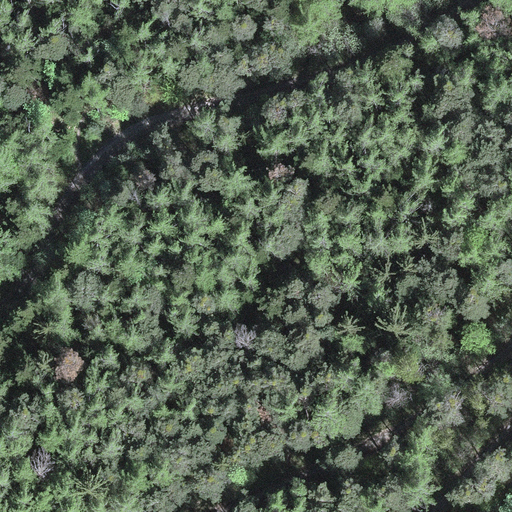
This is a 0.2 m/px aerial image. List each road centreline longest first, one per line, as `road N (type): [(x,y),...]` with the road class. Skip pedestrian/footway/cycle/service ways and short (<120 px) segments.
road 1 (track): [(466,0),(354,63),(159,123),(124,143),(68,203),(27,280),(0,308)]
road 2 (track): [(214,511),(408,423),(511,345)]
